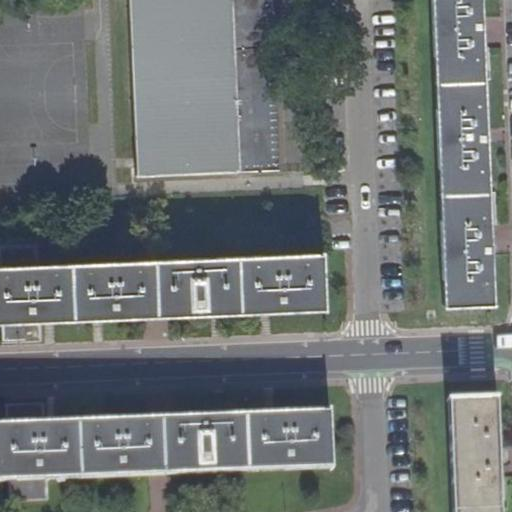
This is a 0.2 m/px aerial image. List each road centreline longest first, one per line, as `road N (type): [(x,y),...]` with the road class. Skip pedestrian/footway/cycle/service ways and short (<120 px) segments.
road 1 (tertiary): [(0,373),(370,357)]
road 2 (residential): [(353,0),(370,357)]
road 3 (residential): [(377,511),(370,357)]
road 4 (tertiary): [(370,357),(511,352)]
